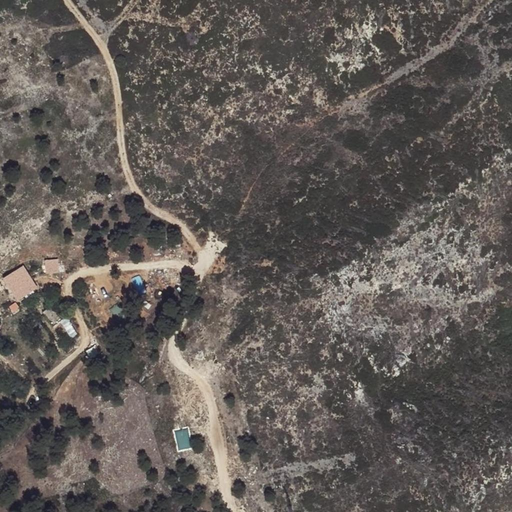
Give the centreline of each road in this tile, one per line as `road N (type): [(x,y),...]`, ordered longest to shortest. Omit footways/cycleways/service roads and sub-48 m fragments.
road 1 (track): [(231,511),(210,394),(176,357),(172,341),(200,271),(166,262),(67,279),(85,333)]
road 2 (track): [(65,0),(112,63),(130,183),(201,251),(200,271)]
